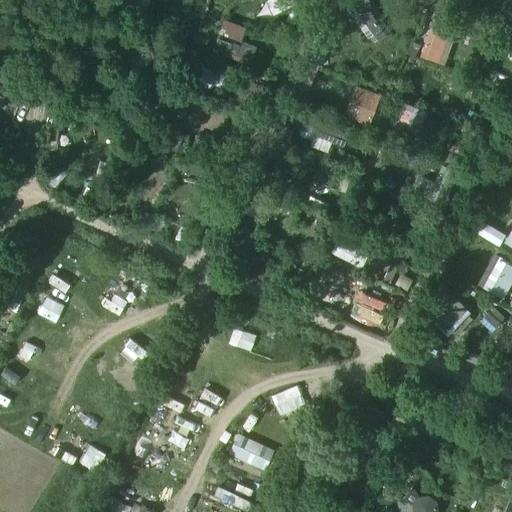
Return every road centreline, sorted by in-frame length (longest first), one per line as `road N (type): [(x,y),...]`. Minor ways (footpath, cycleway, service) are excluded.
road 1 (track): [(0,185),(511,403)]
road 2 (track): [(385,345),(511,75)]
road 3 (track): [(318,2),(191,263)]
road 4 (track): [(77,0),(39,81),(33,113),(65,212)]
road 5 (track): [(285,511),(370,339)]
